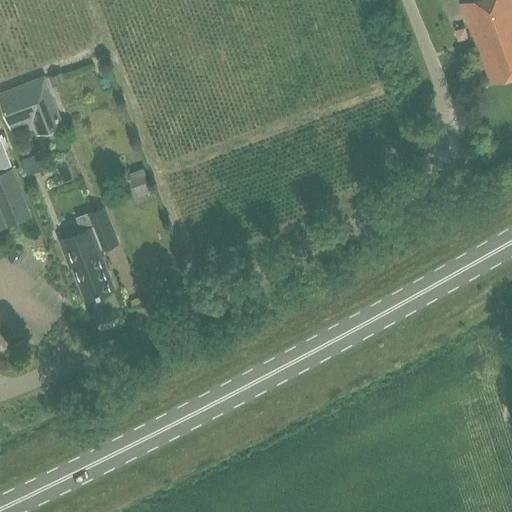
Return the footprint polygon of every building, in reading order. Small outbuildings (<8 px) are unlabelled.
[(511,0),(469,0),(463,2),(492,79),(511,71),(511,0)] [(65,124),(48,75),(0,91),(12,128),(34,120),(38,133),(65,124)] [(144,165),(129,171),(138,194),(153,188),(144,165)] [(0,224),(29,213),(11,168),(0,172),(0,224)] [(101,253),(103,253),(101,247),(118,241),(105,206),(88,212),(93,225),(58,239),(68,265),(72,264),(85,298),(114,286),(101,253)]
